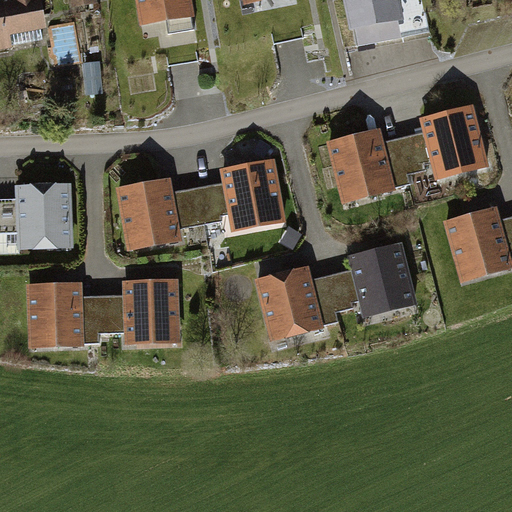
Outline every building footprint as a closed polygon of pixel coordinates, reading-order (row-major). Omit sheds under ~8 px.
[(10,40),(44,34),(37,0),(0,0),(0,55),(12,54),(10,40)] [(69,0),(71,11),(94,7),(92,0),(69,0)] [(189,0),(135,0),(140,28),(193,19),(189,0)] [(296,0),(295,0),(236,0),(238,11),(296,0)] [(398,0),(341,0),(348,35),(404,25),(398,0)] [(488,173),(471,110),(420,124),(423,137),(430,164),(436,186),(488,173)] [(382,148),(379,135),(328,149),(344,209),(395,195),(394,191),(382,148)] [(423,137),(382,148),(394,191),(408,187),(405,176),(420,172),(419,167),(430,164),(423,137)] [(274,165),(220,175),(223,189),(229,224),(231,236),(285,227),(274,165)] [(170,184),(116,194),(127,256),(181,246),(179,233),(172,198),(170,184)] [(72,250),(70,187),(15,189),(15,203),(17,238),(17,252),(72,250)] [(229,224),(223,189),(172,198),(179,233),(229,224)] [(0,238),(17,238),(15,203),(0,203),(0,238)] [(494,213),(443,227),(460,289),(511,275),(510,270),(498,225),(494,213)] [(511,221),(498,225),(510,270),(511,269),(511,221)] [(402,248),(348,261),(352,275),(358,303),(363,325),(417,312),(402,248)] [(307,269),(255,281),(270,346),(323,333),(322,329),(311,285),(307,269)] [(352,275),(311,285),(322,329),(336,325),(334,314),(348,311),(347,305),(358,303),(352,275)] [(174,284),(122,286),(122,301),(124,336),(124,351),(176,349),(174,284)] [(82,287),(27,289),(29,355),(84,353),(84,347),(82,302),(82,287)] [(124,336),(122,301),(82,302),(84,347),(100,346),(100,336),(124,336)]
